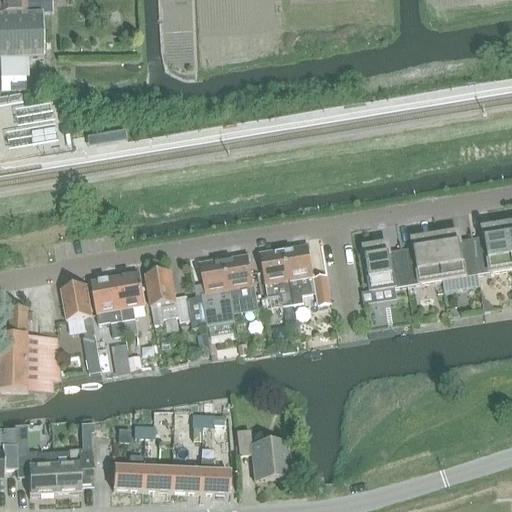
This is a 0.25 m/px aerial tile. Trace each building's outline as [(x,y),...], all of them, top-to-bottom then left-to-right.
[(0,0),(1,15),(27,14),(26,0),(0,0)] [(27,80),(26,60),(43,60),(42,16),(0,17),(0,61),(1,81),(27,80)] [(56,150),(56,130),(2,128),(1,148),(56,150)] [(471,235),(478,278),(511,272),(511,262),(506,229),(484,233),(485,240),(473,242),(472,235),(471,235)] [(459,237),(436,240),(443,284),(478,278),(471,235),(472,243),(460,245),(459,237)] [(401,246),(408,290),(443,284),(436,240),(413,244),(414,252),(403,254),(401,246)] [(401,246),(400,246),(401,254),(389,256),(388,248),(365,252),(372,296),(408,290),(401,246)] [(314,282),(309,249),(285,253),(294,308),(304,307),(303,300),(317,298),(314,282)] [(294,308),(285,253),(261,257),(268,302),(282,299),(284,310),(294,308)] [(256,302),(249,259),(225,263),(234,315),(256,302)] [(201,267),(204,288),(206,298),(202,298),(202,301),(207,330),(236,326),(234,315),(225,263),(201,267)] [(176,307),(171,275),(168,275),(168,273),(157,275),(157,277),(146,279),(155,329),(165,328),(164,323),(179,321),(177,307),(176,307)] [(141,278),(116,282),(126,340),(139,338),(136,323),(134,314),(146,312),(141,278)] [(314,282),(317,298),(319,309),(332,307),(328,280),(314,282)] [(126,340),(116,282),(91,286),(97,320),(109,318),(113,342),(126,340)] [(64,290),(64,293),(62,293),(68,325),(82,323),(85,341),(96,339),(87,289),(76,291),(76,288),(64,290)] [(207,330),(202,301),(188,304),(187,299),(176,301),(177,307),(179,321),(180,326),(192,324),(193,333),(207,330)] [(10,339),(28,339),(28,312),(11,311),(10,339)] [(284,312),(287,333),(297,331),(294,311),(284,312)] [(28,395),(29,339),(1,339),(0,395),(28,395)] [(85,341),(84,341),(87,359),(99,357),(96,339),(85,341)] [(54,342),(35,342),(34,359),(49,360),(49,368),(53,368),(54,342)] [(114,352),(115,360),(128,358),(126,349),(114,352)] [(125,360),(126,375),(140,374),(140,359),(125,360)] [(192,431),(202,431),(203,419),(193,419),(192,431)] [(203,419),(202,431),(212,432),(212,420),(203,419)] [(135,442),(145,442),(145,430),(135,430),(135,442)] [(145,430),(145,442),(154,443),(155,431),(145,430)] [(239,461),(252,459),(255,484),(289,480),(285,446),(252,449),(250,434),(236,436),(239,461)] [(91,445),(82,445),(82,453),(91,453),(91,445)] [(2,456),(0,455),(0,482),(4,482),(3,474),(16,473),(15,449),(2,450),(2,456)] [(68,456),(53,456),(55,497),(80,496),(80,498),(81,498),(80,492),(93,492),(91,453),(82,453),(68,454),(68,456)] [(55,497),(53,456),(37,457),(37,455),(27,456),(29,501),(30,501),(30,498),(55,497)] [(142,495),(143,472),(141,472),(142,460),(130,460),(129,472),(114,471),(113,493),(142,495)] [(229,476),(217,475),(218,465),(201,464),(200,475),(199,497),(228,498),(229,476)] [(142,495),(171,496),(172,474),(143,472),(142,495)] [(171,496),(199,497),(200,475),(172,474),(171,496)]
